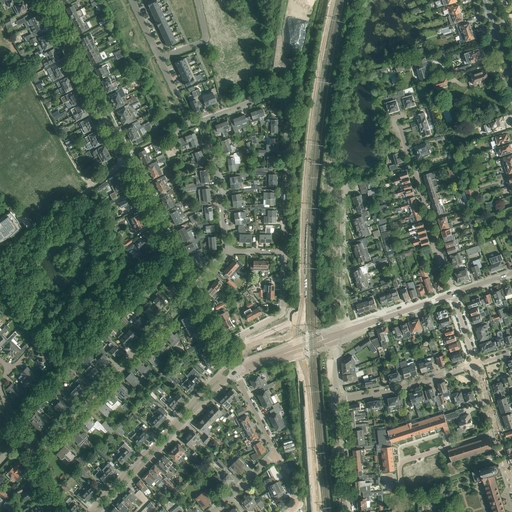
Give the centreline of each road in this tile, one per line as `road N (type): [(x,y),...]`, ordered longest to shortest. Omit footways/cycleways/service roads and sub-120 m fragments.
road 1 (residential): [(32,458),(194,297)]
road 2 (residential): [(225,380),(216,376),(87,511)]
road 3 (residential): [(98,511),(225,380)]
road 4 (residential): [(385,317),(350,322),(345,315),(344,182)]
road 5 (residential): [(452,294),(400,127)]
road 6 (residential): [(123,155),(44,0)]
road 7 (residential): [(126,160),(0,252)]
road 8 (residential): [(284,251),(282,96)]
road 9 (residential): [(191,291),(126,160)]
road 10 (residential): [(337,400),(475,363)]
road 11 (unknown): [(19,74),(84,190)]
road 12 (residential): [(227,250),(215,159),(201,121)]
road 13 (residential): [(220,345),(279,315),(284,251)]
